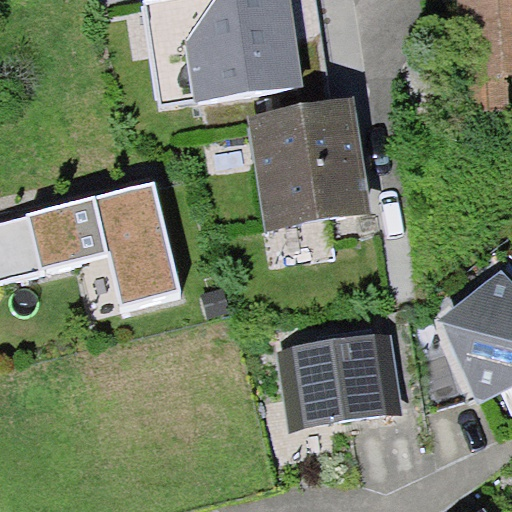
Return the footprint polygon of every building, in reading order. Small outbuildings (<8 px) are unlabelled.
[(291,0),(141,0),(161,105),(302,85),(291,0)] [(511,0),(433,0),(441,118),(508,113),(505,74),(511,73),(511,0)] [(339,115),(237,132),(255,242),(357,225),(339,115)] [(153,182),(0,222),(0,281),(109,253),(123,303),(183,291),(153,182)] [(511,391),(511,311),(490,283),(426,335),(472,411),(511,391)] [(375,349),(280,359),(288,440),(384,430),(375,349)]
